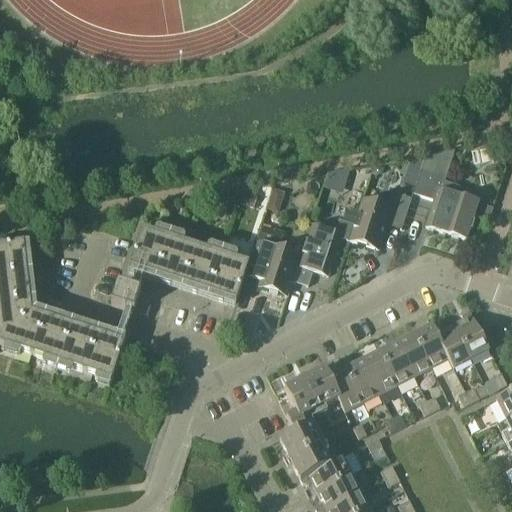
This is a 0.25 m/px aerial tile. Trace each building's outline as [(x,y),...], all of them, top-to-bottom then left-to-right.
[(376,178),(381,177),(382,172),(378,168),(373,170),(372,174),(376,178)] [(421,171),(413,197),(432,203),(424,230),(465,243),(468,232),(471,232),(473,224),(471,224),(477,205),(461,200),(461,197),(460,193),(458,191),(455,189),(443,185),(446,178),(421,171)] [(243,194),(240,205),(251,209),(255,198),(243,194)] [(400,233),(410,201),(389,194),(384,209),(361,202),(353,227),(348,244),(377,254),(386,228),(400,233)] [(227,198),(225,204),(235,208),(238,202),(227,198)] [(271,200),(268,210),(277,213),(279,208),(276,202),(271,200)] [(348,244),(353,227),(337,222),(333,235),(310,228),(300,258),(292,284),(307,289),(312,274),(327,279),(339,241),(348,244)] [(292,284),(300,258),(277,251),(282,237),(260,230),(250,259),(265,264),(256,290),(287,300),(292,284)] [(236,305),(248,266),(169,241),(171,235),(160,231),(158,237),(142,232),(128,275),(155,284),(157,279),(236,305)] [(125,340),(103,333),(97,331),(96,336),(31,315),(23,246),(0,248),(0,347),(100,380),(97,386),(109,389),(119,357),(125,340)] [(144,318),(150,298),(117,287),(110,307),(144,318)] [(470,362),(488,353),(466,310),(461,313),(460,317),(462,323),(453,328),(470,362)] [(470,362),(453,328),(443,333),(440,328),(435,326),(431,328),(448,362),(447,363),(452,372),(470,362)] [(431,371),(447,363),(448,362),(431,328),(413,337),(431,371)] [(413,380),(431,371),(413,337),(396,346),(413,380)] [(396,389),(413,380),(396,346),(379,355),(396,389)] [(379,398),(396,389),(379,355),(362,364),(379,398)] [(362,406),(379,398),(362,364),(344,373),(362,406)] [(328,381),(329,381),(324,372),(284,393),(295,416),(286,420),(293,436),(279,443),(300,484),(341,460),(329,466),(309,428),(306,430),(302,421),(337,403),(338,402),(328,381)] [(344,416),(362,406),(344,373),(329,381),(328,381),(338,402),(337,403),(344,416)] [(499,393),(506,389),(507,389),(501,377),(493,381),(499,393)] [(471,407),(479,403),(473,391),(465,395),(471,407)] [(505,423),(511,419),(511,394),(495,403),(505,423)] [(463,411),(471,407),(465,395),(457,399),(463,411)] [(432,416),(439,412),(434,401),(426,405),(432,416)] [(424,420),(432,416),(426,405),(418,409),(424,420)] [(397,434),(405,430),(399,418),(391,422),(397,434)] [(506,447),(511,443),(511,419),(505,423),(496,428),(506,447)] [(389,438),(397,434),(391,422),(384,426),(389,438)] [(352,432),(358,443),(366,439),(360,427),(352,432)] [(370,456),(381,450),(377,442),(366,448),(370,456)] [(316,495),(350,478),(341,460),(300,484),(302,487),(306,489),(311,485),(316,495)] [(384,483),(395,477),(391,469),(380,475),(384,483)] [(388,491),(399,485),(395,477),(384,483),(388,491)] [(327,511),(359,496),(350,478),(316,495),(321,506),(316,508),(314,511),(327,511)] [(367,511),(359,496),(327,511),(367,511)] [(398,511),(411,511),(413,511),(409,503),(397,509),(398,511)]
